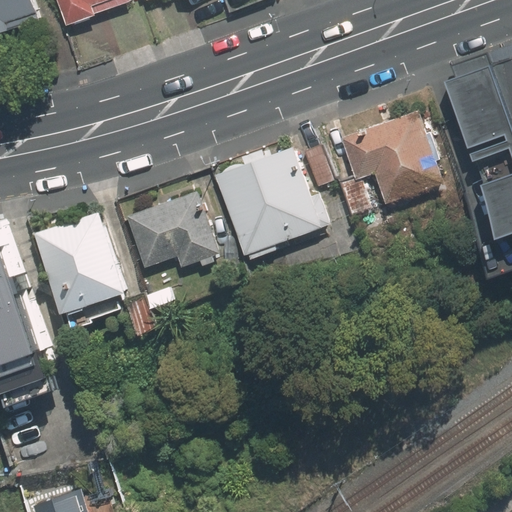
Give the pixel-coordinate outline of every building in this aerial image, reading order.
[(11,34),(44,22),(35,0),(0,0),(0,39),(12,35),(11,34)] [(62,0),(73,28),(100,18),(138,4),(136,0),(62,0)] [(511,110),(511,61),(496,67),(511,110)] [(469,180),(511,165),(511,114),(499,78),(438,99),(462,165),(463,165),(469,180)] [(431,129),(424,109),(347,136),(361,173),(345,178),(357,211),(376,204),(366,176),(381,171),(392,201),(449,180),(441,159),(447,156),(437,128),(431,129)] [(339,177),(327,143),(310,149),(322,183),(339,177)] [(299,146),(222,173),(250,251),(327,224),(299,146)] [(203,189),(131,214),(150,265),(182,253),(186,264),(225,251),(203,189)] [(99,319),(93,305),(134,290),(105,209),(42,233),(71,312),(74,311),(80,326),(99,319)] [(0,364),(55,345),(27,267),(19,270),(0,219),(0,364)] [(363,247),(358,235),(342,241),(347,253),(363,247)] [(164,327),(152,294),(132,301),(144,334),(164,327)] [(27,378),(5,385),(12,410),(35,403),(27,378)] [(91,511),(83,489),(38,506),(40,511),(91,511)]
